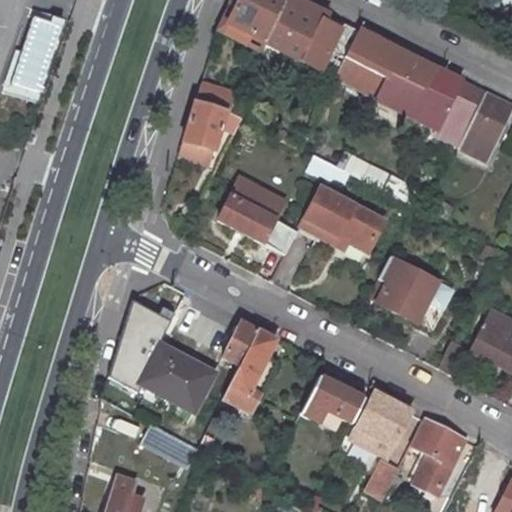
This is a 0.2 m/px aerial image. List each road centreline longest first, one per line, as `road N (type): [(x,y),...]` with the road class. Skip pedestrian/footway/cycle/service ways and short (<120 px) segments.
road 1 (residential): [(100,231),(511,441)]
road 2 (tertiary): [(121,0),(0,393)]
road 3 (residential): [(56,511),(107,318),(79,297)]
road 4 (tertiary): [(18,511),(79,297)]
road 5 (residential): [(124,154),(161,154),(205,30),(183,0)]
road 6 (residential): [(341,0),(511,80)]
road 7 (tertiary): [(124,154),(176,0)]
